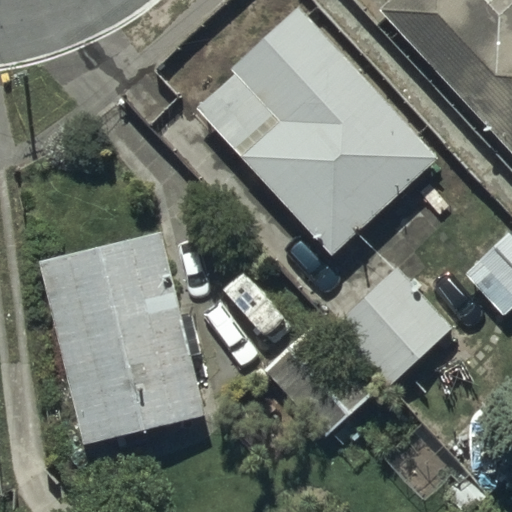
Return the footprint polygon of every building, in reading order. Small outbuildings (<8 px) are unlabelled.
[(198,97),(331,243),(436,146),(302,0),(293,0),(230,57),(235,63),(198,97)] [(383,0),(511,140),(511,0),(506,0),(502,5),(497,0),(383,0)] [(43,249),(84,432),(203,405),(161,223),(43,249)] [(480,251),(511,286),(511,227),(510,225),(480,251)] [(397,259),(331,317),(387,380),(453,321),(397,259)] [(266,361),(326,429),(375,386),(315,318),(266,361)]
